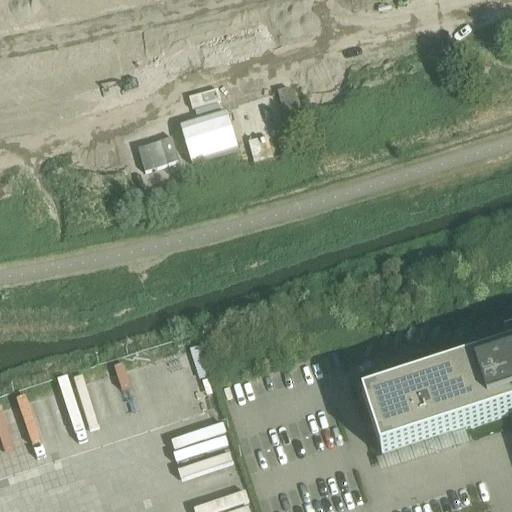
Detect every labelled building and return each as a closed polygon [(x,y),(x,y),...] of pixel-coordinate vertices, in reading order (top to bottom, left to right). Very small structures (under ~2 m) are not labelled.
[(455,57),(444,60),(446,67),(457,64),(455,57)] [(291,90),(281,93),(287,119),(297,117),(291,90)] [(230,113),(183,126),(193,165),(241,152),(230,113)] [(250,141),(257,163),(293,152),(287,130),(250,141)] [(511,339),(360,390),(383,460),(469,432),(511,417),(511,339)]
